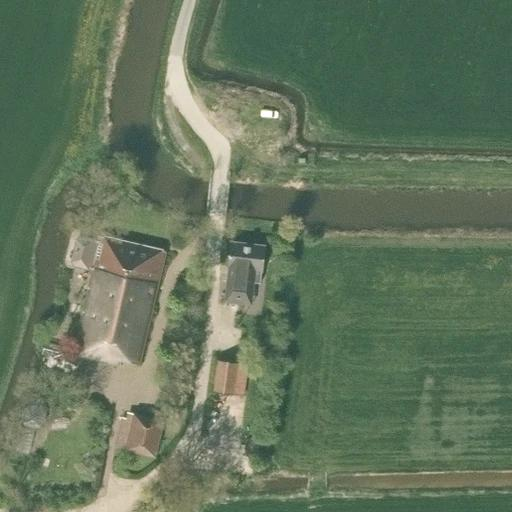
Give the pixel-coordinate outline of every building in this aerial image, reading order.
[(139,366),(166,251),(100,235),(94,260),(95,260),(73,354),(121,366),(122,362),(139,366)] [(73,266),(91,270),(96,240),(80,237),(75,240),(70,261),(73,266)] [(228,267),(230,267),(226,300),(253,303),(256,283),(260,284),(265,246),(231,242),(228,267)] [(66,348),(44,343),(41,356),(63,361),(66,348)] [(236,360),(218,358),(214,390),(232,393),(236,360)] [(44,415),(40,409),(33,407),(31,406),(25,408),(21,414),(20,422),(24,428),(32,431),(40,429),(44,423),(44,415)] [(155,458),(163,420),(133,413),(125,451),(155,458)]
